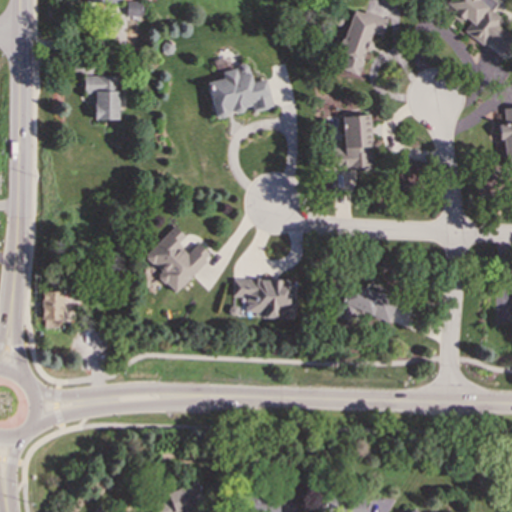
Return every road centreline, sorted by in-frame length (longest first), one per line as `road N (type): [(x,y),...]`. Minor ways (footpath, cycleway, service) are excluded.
road 1 (residential): [(448,400),(454,234),(437,101)]
road 2 (tertiary): [(15,259),(18,0)]
road 3 (secondary): [(511,403),(253,396)]
road 4 (residential): [(274,213),(358,231),(511,236)]
road 5 (secondary): [(30,428),(96,407),(253,396)]
road 6 (secondary): [(253,396),(33,390)]
